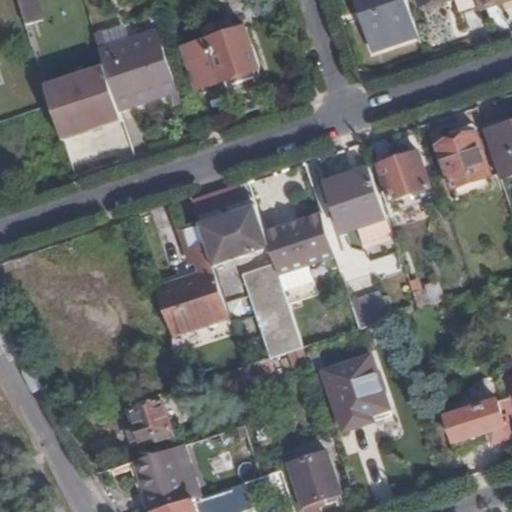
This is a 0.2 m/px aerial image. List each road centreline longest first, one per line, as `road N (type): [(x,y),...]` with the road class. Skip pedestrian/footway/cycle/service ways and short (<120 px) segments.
road 1 (residential): [(0,234),(349,113)]
road 2 (residential): [(90,511),(0,345)]
road 3 (residential): [(349,113),(511,58)]
